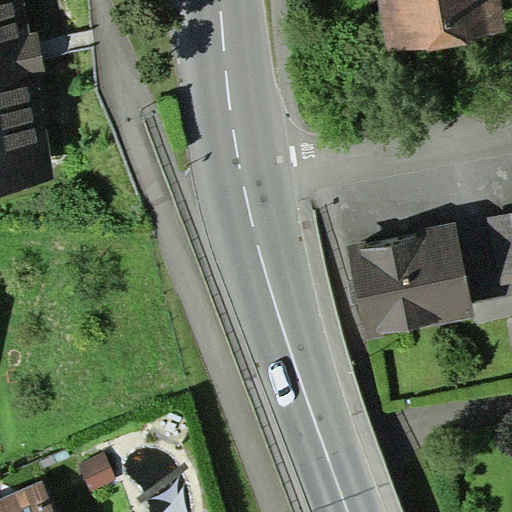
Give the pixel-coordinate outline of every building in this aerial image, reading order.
[(20,0),(0,0),(0,169),(49,161),(20,0)] [(489,0),(389,0),(394,31),(492,15),(489,0)] [(511,212),(487,217),(500,284),(511,281),(511,212)] [(454,222),(358,241),(373,319),(469,301),(454,222)] [(54,511),(41,480),(0,497),(0,511),(54,511)]
